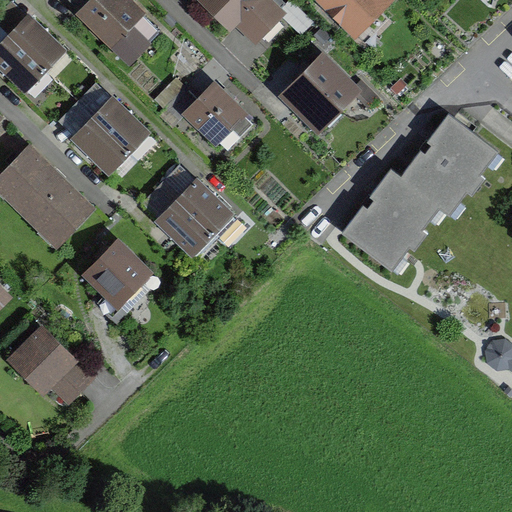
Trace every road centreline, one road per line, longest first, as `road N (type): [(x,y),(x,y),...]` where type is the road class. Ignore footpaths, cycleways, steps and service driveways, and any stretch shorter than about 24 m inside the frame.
road 1 (unknown): [(0,97),(160,247)]
road 2 (unknown): [(477,71),(318,215)]
